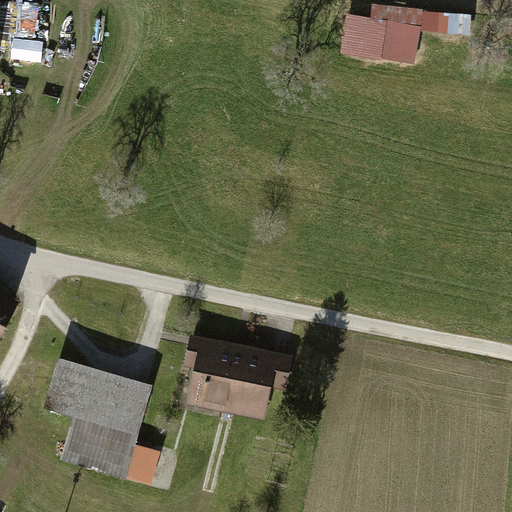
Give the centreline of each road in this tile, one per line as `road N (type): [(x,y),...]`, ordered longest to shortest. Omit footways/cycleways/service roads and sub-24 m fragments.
road 1 (residential): [(326,316),(30,257),(0,241)]
road 2 (track): [(511,351),(326,316)]
road 3 (track): [(53,261),(0,382)]
